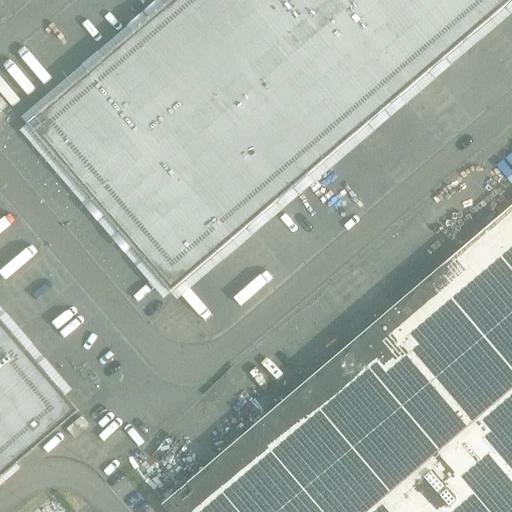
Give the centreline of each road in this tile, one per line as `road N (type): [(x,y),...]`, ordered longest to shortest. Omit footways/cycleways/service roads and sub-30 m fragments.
road 1 (unclassified): [(0,173),(149,348),(178,364),(208,364),(511,103)]
road 2 (unclassified): [(0,507),(21,489),(60,479),(107,511)]
